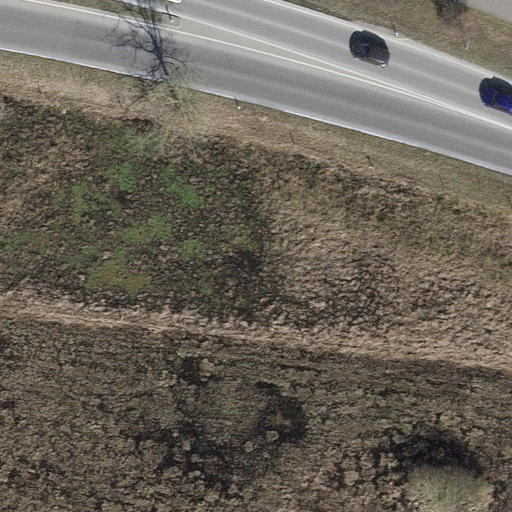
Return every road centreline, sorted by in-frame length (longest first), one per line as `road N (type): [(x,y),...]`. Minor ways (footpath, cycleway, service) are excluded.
road 1 (secondary): [(0,23),(422,97)]
road 2 (secondary): [(422,97),(197,0)]
